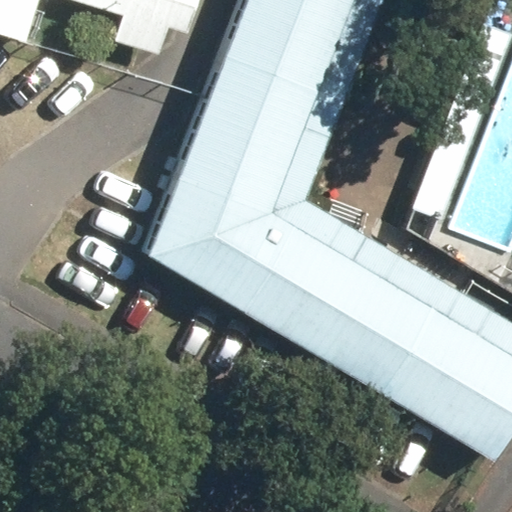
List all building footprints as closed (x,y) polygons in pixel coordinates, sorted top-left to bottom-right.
[(0,0),(0,35),(16,40),(28,0),(0,0)] [(75,0),(115,12),(106,40),(153,54),(161,27),(179,33),(188,0),(75,0)] [(136,251),(482,457),(511,408),(511,356),(263,207),(342,0),(234,0),(198,95),(136,251)] [(342,0),(263,207),(511,356),(511,324),(297,197),(374,0),(342,0)] [(434,218),(505,35),(475,24),(405,207),(434,218)] [(0,511),(2,511),(14,486),(0,480),(0,511)]
